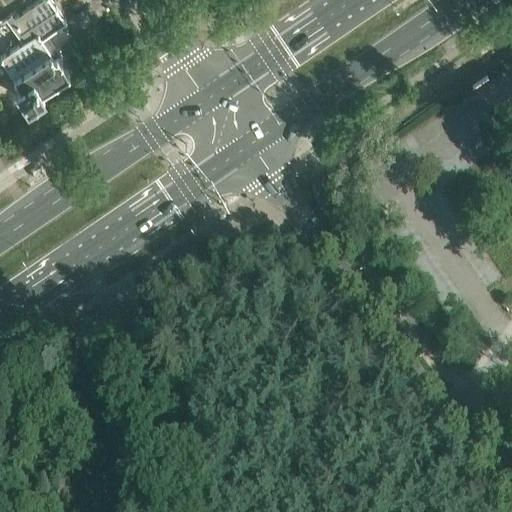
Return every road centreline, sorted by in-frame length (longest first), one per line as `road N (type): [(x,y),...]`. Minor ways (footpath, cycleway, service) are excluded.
road 1 (unclassified): [(510,511),(246,143)]
road 2 (primary): [(0,312),(246,143)]
road 3 (primary): [(246,143),(455,0)]
road 4 (primary): [(207,96),(0,237)]
road 5 (primary): [(351,0),(207,96)]
